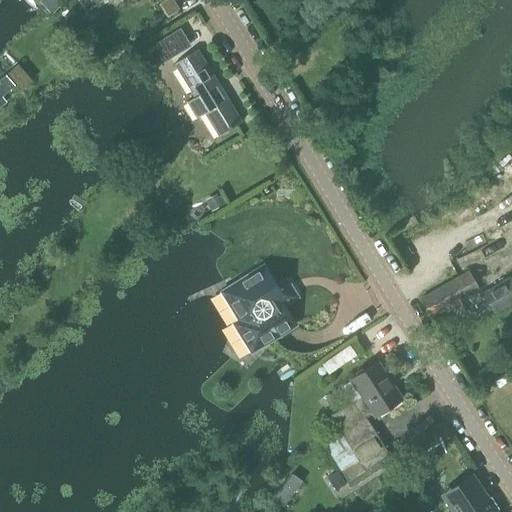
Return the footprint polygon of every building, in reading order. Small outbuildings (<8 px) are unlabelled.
[(59,0),(42,0),(40,2),(52,15),(63,4),(59,0)] [(172,0),(167,0),(160,5),(168,18),(180,10),(172,0)] [(211,88),(219,83),(198,49),(174,63),(195,97),(187,102),(196,118),(204,113),(218,136),(242,121),(228,97),(220,102),(211,88)] [(18,66),(9,75),(10,76),(19,87),(23,92),(33,84),(18,66)] [(10,76),(0,84),(0,110),(7,105),(3,101),(19,87),(10,76)] [(239,330),(248,344),(252,350),(256,348),(259,348),(269,342),(270,339),(294,324),(283,305),(286,303),(286,302),(289,299),(290,295),(286,288),(282,287),(278,289),(264,267),(241,281),(238,281),(228,287),(227,290),(223,292),(245,327),(239,330)] [(469,271),(421,298),(431,316),(479,289),(469,271)] [(511,303),(511,281),(509,277),(482,293),(494,314),(511,303)] [(325,444),(344,476),(347,481),(364,471),(363,470),(388,455),(365,416),(372,412),(374,416),(401,400),(378,362),(346,382),(347,382),(355,377),(363,390),(360,392),(362,395),(330,414),(341,434),(325,444)] [(283,508),(303,481),(293,473),(274,500),(283,508)] [(496,511),(469,474),(439,496),(450,511),(496,511)]
